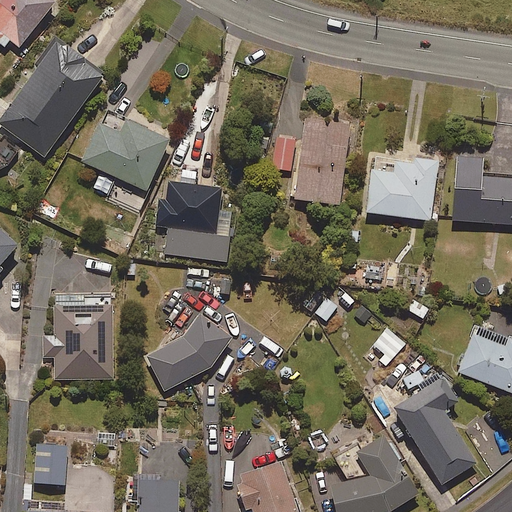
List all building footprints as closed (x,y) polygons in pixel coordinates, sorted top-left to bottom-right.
[(0,0),(0,45),(1,46),(6,40),(15,46),(50,0),(49,0),(0,0)] [(100,70),(53,36),(0,110),(0,127),(39,155),(100,70)] [(93,121),(76,161),(142,190),(165,138),(120,118),(114,131),(93,121)] [(347,124),(300,118),(289,198),(336,204),(347,124)] [(268,168),(289,170),(293,137),(272,134),(268,168)] [(479,157),(451,155),(447,221),(511,224),(511,177),(478,175),(479,157)] [(366,168),(361,212),(426,220),(433,161),(409,158),(408,163),(389,160),(388,171),(366,168)] [(161,198),(154,198),(151,227),(163,228),(161,254),(226,261),(228,236),(212,234),(217,187),(163,181),(161,198)] [(0,256),(11,244),(0,234),(0,256)] [(335,304),(304,281),(291,300),(322,322),(335,304)] [(50,335),(39,336),(40,358),(50,358),(51,381),(111,379),(107,302),(49,305),(50,335)] [(419,324),(399,309),(391,320),(410,335),(419,324)] [(178,337),(143,356),(161,391),(206,367),(227,337),(195,314),(178,337)] [(511,339),(469,325),(452,372),(511,393),(511,339)] [(402,342),(386,327),(371,343),(387,358),(402,342)] [(388,407),(437,484),(471,462),(438,411),(453,401),(437,376),(388,407)] [(364,475),(324,484),(330,511),(382,511),(385,511),(416,493),(378,434),(350,452),(364,475)] [(35,438),(33,481),(64,482),(66,440),(35,438)] [(294,511),(276,459),(235,473),(238,482),(233,484),(242,510),(246,509),(247,511),(294,511)] [(136,474),(134,511),(176,511),(177,474),(136,474)]
